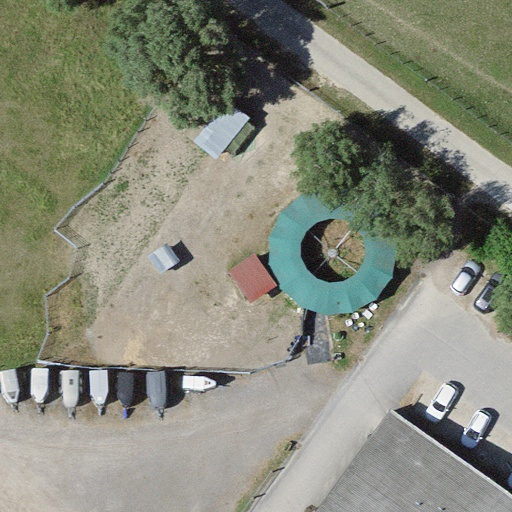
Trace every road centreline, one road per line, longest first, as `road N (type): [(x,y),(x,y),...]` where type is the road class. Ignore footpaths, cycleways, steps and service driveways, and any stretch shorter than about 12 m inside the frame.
road 1 (track): [(0,457),(92,449),(292,405),(330,403),(360,413)]
road 2 (unclassified): [(253,0),(511,189)]
